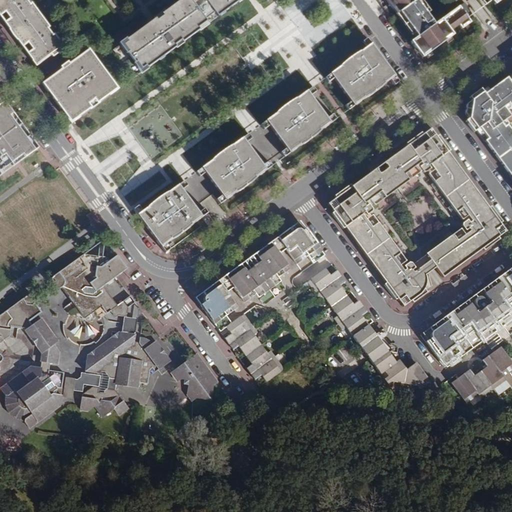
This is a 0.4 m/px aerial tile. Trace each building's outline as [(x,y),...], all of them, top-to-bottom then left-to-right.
[(0,0),(0,20),(35,67),(63,46),(29,0),(0,0)] [(240,0),(175,0),(116,42),(138,74),(160,59),(155,51),(168,41),(174,49),(181,44),(240,0)] [(384,0),(392,11),(397,7),(418,36),(413,40),(410,42),(422,59),(451,37),(449,34),(458,27),(467,20),(464,16),(470,12),(463,3),(437,23),(435,20),(432,22),(422,9),(415,0),(384,0)] [(425,6),(420,0),(415,0),(422,9),(425,6)] [(418,36),(397,7),(392,11),(413,40),(418,36)] [(464,16),(467,20),(473,16),(470,12),(464,16)] [(470,23),(467,20),(458,27),(461,30),(470,23)] [(371,45),(366,38),(361,42),(366,48),(371,45)] [(395,77),(371,45),(366,48),(330,74),(334,79),(351,103),(354,107),(390,81),(395,77)] [(95,57),(88,48),(79,55),(79,57),(51,77),(50,76),(40,84),(70,125),(118,90),(111,80),(110,81),(94,58),(95,57)] [(334,79),(330,74),(324,78),(328,83),(334,79)] [(511,87),(508,82),(506,78),(500,82),(483,95),(480,90),(468,98),(470,102),(465,105),(464,115),(467,120),(464,122),(473,134),(476,132),(511,180),(511,134),(503,122),(498,116),(505,111),(511,105),(511,87)] [(316,92),(312,87),(307,91),(311,96),(316,92)] [(311,96),(307,91),(265,121),(269,126),(286,149),(290,154),(331,124),(328,119),(311,96)] [(0,157),(0,158),(3,155),(12,167),(37,149),(3,102),(0,104),(0,103),(0,157)] [(354,107),(351,103),(345,107),(349,111),(354,107)] [(509,117),(505,111),(498,116),(503,122),(509,117)] [(336,120),(333,116),(328,119),(331,124),(336,120)] [(269,126),(265,121),(260,125),(263,129),(269,126)] [(435,137),(429,130),(421,135),(427,144),(435,137)] [(465,227),(426,256),(442,278),(481,249),(483,251),(498,240),(497,238),(491,230),(499,225),(501,223),(490,207),(487,209),(446,153),(449,151),(437,135),(435,137),(427,144),(421,135),(419,133),(403,144),(405,147),(382,164),(398,187),(423,170),(465,227)] [(251,139),(247,134),(242,138),(245,142),(251,139)] [(245,142),(242,138),(201,168),(204,172),(221,196),(225,201),(266,171),(263,166),(245,142)] [(290,154),(286,149),(281,153),(284,158),(290,154)] [(0,175),(0,176),(10,169),(12,167),(3,155),(0,158),(0,157),(0,175)] [(271,167),(268,163),(263,166),(266,171),(271,167)] [(398,187),(382,164),(373,171),(390,194),(398,187)] [(204,172),(201,168),(196,172),(199,176),(204,172)] [(397,203),(390,194),(367,210),(409,268),(419,261),(426,256),(465,227),(423,170),(398,187),(405,196),(421,185),(450,225),(410,254),(381,214),(397,203)] [(367,210),(390,194),(373,171),(350,187),(348,185),(331,196),(333,199),(339,207),(332,213),(330,214),(342,230),(344,228),(384,284),(382,285),(394,301),(396,300),(404,294),(409,301),(411,304),(427,292),(419,261),(409,268),(367,210)] [(186,185),(183,181),(177,185),(181,189),(186,185)] [(181,189),(177,185),(141,211),(140,210),(136,214),(160,247),(165,244),(201,218),(198,213),(181,189)] [(225,201),(221,196),(216,200),(219,205),(225,201)] [(339,207),(333,199),(325,205),(332,213),(339,207)] [(140,210),(137,205),(132,209),(136,214),(140,210)] [(206,214),(203,209),(198,213),(201,218),(206,214)] [(505,233),(499,225),(491,230),(497,238),(505,233)] [(276,239),(285,251),(295,266),(307,257),(312,265),(324,256),(305,231),(302,232),(298,231),(295,231),(292,227),(276,239)] [(105,239),(104,238),(102,240),(102,243),(99,243),(98,256),(96,266),(82,264),(63,277),(61,276),(60,276),(59,275),(57,275),(55,275),(54,276),(52,276),(50,280),(50,282),(51,286),(52,288),(55,289),(57,290),(61,288),(71,302),(83,293),(81,290),(84,288),(92,290),(94,293),(91,295),(99,307),(104,315),(109,312),(113,318),(116,316),(125,317),(127,308),(134,303),(130,296),(117,306),(102,286),(127,269),(117,255),(110,261),(107,258),(103,256),(105,239)] [(273,248),(278,256),(285,251),(276,239),(270,244),(273,248)] [(270,244),(246,261),(249,260),(251,260),(253,262),(255,263),(256,265),(259,262),(257,259),(273,248),(270,244)] [(242,270),(226,281),(232,289),(242,303),(254,295),(257,299),(280,282),(278,278),(289,270),(278,256),(273,248),(257,259),(259,262),(256,265),(255,263),(253,262),(251,260),(249,260),(246,261),(246,262),(245,264),(245,266),(246,268),(248,271),(245,273),(242,270)] [(98,256),(83,254),(52,276),(54,276),(55,275),(57,275),(59,275),(60,276),(61,276),(63,277),(82,264),(96,266),(98,256)] [(442,278),(426,256),(419,261),(427,292),(443,280),(442,278)] [(246,262),(246,261),(223,277),(226,281),(242,270),(245,273),(248,271),(246,268),(245,266),(245,264),(246,262)] [(511,267),(500,276),(503,280),(484,294),(494,307),(487,313),(495,324),(499,330),(511,320),(511,315),(506,307),(511,303),(511,267)] [(346,329),(362,352),(378,341),(360,317),(366,314),(357,302),(352,306),(338,287),(344,284),(336,272),(331,276),(325,269),(306,283),(319,302),(323,299),(337,317),(332,320),(342,333),(346,329)] [(452,318),(469,305),(484,294),(503,280),(500,276),(449,314),(452,318)] [(232,289),(226,281),(223,277),(217,282),(226,293),(232,289)] [(236,308),(226,293),(217,282),(202,293),(204,296),(202,299),(202,300),(202,303),(202,305),(200,307),(219,333),(225,328),(231,335),(224,340),(233,352),(239,346),(253,365),(246,370),(254,380),(261,375),(266,383),(284,369),(271,352),(268,355),(254,337),(258,334),(244,315),(231,324),(225,316),(236,308)] [(92,290),(84,288),(81,290),(83,293),(71,302),(84,319),(99,307),(91,295),(94,293),(92,290)] [(36,302),(29,293),(21,299),(28,308),(34,303),(36,302)] [(409,301),(404,294),(396,300),(401,307),(409,301)] [(484,294),(469,305),(480,318),(481,317),(489,328),(495,324),(487,313),(494,307),(484,294)] [(41,356),(58,358),(58,352),(53,345),(57,342),(40,319),(35,323),(31,326),(28,322),(32,319),(41,312),(34,303),(28,308),(21,299),(0,314),(0,328),(10,330),(10,328),(25,331),(25,332),(30,340),(29,340),(34,347),(35,347),(42,355),(41,356)] [(480,318),(469,305),(452,318),(449,314),(429,329),(431,332),(430,334),(430,335),(430,338),(430,340),(427,342),(443,364),(446,362),(451,358),(457,354),(451,347),(473,331),(481,343),(485,340),(493,334),(489,328),(481,317),(480,318)] [(136,323),(125,321),(123,333),(135,334),(136,323)] [(10,330),(0,328),(0,344),(8,338),(10,330)] [(386,346),(376,333),(373,335),(378,341),(383,349),(389,356),(391,353),(386,346)] [(86,362),(150,369),(152,368),(153,370),(158,370),(169,362),(155,342),(152,344),(140,338),(139,344),(133,343),(134,337),(120,334),(118,343),(110,341),(96,351),(95,360),(87,358),(86,362)] [(118,343),(120,334),(110,341),(118,343)] [(362,352),(368,360),(383,349),(378,341),(362,352)] [(393,344),(390,344),(386,346),(391,353),(396,353),(397,350),(393,344)] [(389,356),(383,349),(368,360),(387,385),(392,382),(416,386),(419,391),(429,383),(415,364),(406,371),(399,362),(395,365),(389,356)] [(492,359),(507,380),(511,376),(511,361),(504,350),(492,359)] [(95,360),(96,351),(87,358),(95,360)] [(175,370),(172,372),(170,374),(176,381),(179,380),(182,380),(187,380),(186,385),(184,392),(191,401),(194,398),(197,396),(200,396),(201,390),(201,388),(200,387),(198,386),(197,385),(196,385),(196,382),(206,384),(209,387),(213,385),(216,382),(196,355),(194,356),(190,358),(188,361),(186,366),(186,369),(175,370)] [(57,365),(58,358),(41,356),(40,369),(32,367),(1,390),(4,395),(6,396),(12,391),(17,398),(16,400),(15,403),(15,405),(16,407),(17,409),(21,410),(26,410),(30,416),(25,420),(24,422),(29,429),(60,406),(61,396),(57,395),(58,388),(61,389),(64,372),(48,370),(49,363),(57,365)] [(455,363),(451,358),(446,362),(450,367),(455,363)] [(483,374),(497,393),(510,384),(507,380),(492,359),(486,363),(490,369),(483,374)] [(149,370),(150,369),(86,362),(84,373),(99,376),(99,373),(104,374),(107,380),(116,380),(116,386),(136,388),(137,383),(147,384),(149,370)] [(64,389),(63,396),(63,398),(72,398),(73,391),(83,392),(83,385),(100,387),(100,389),(100,392),(104,392),(105,390),(107,391),(107,380),(104,374),(99,373),(99,376),(99,377),(80,374),(80,378),(76,379),(65,378),(64,389)] [(497,393),(483,374),(478,378),(473,373),(468,377),(483,397),(485,401),(497,393)] [(471,406),(483,397),(468,377),(456,386),(471,406)] [(116,380),(107,380),(107,391),(115,391),(116,386),(116,380)] [(206,384),(196,382),(196,385),(197,385),(198,386),(200,387),(201,388),(201,390),(200,396),(197,396),(194,398),(210,400),(213,385),(209,387),(206,384)] [(100,389),(92,388),(84,394),(82,410),(91,411),(97,406),(105,417),(116,409),(120,415),(129,407),(117,392),(115,391),(107,391),(105,390),(104,392),(100,392),(100,389)] [(17,398),(12,391),(6,396),(5,407),(8,415),(15,420),(24,422),(25,420),(30,416),(26,410),(21,410),(17,409),(16,407),(15,405),(15,403),(16,400),(17,398)]
